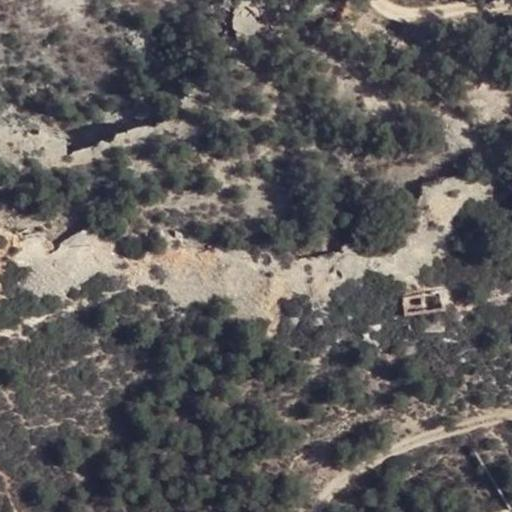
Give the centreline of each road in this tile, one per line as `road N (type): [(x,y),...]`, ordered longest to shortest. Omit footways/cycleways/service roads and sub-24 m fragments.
road 1 (track): [(511,412),(384,452),(331,488),(316,511)]
road 2 (track): [(375,0),(409,14),(511,1)]
